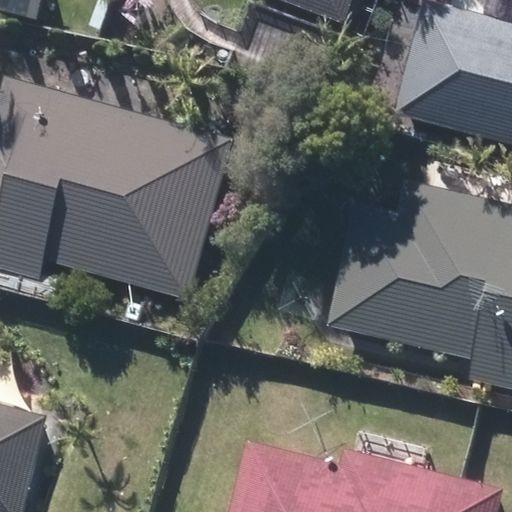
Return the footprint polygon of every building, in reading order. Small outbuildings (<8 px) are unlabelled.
[(266,0),(345,29),(356,0),(266,0)] [(511,28),(428,6),(398,119),(511,148),(511,28)] [(344,38),(261,10),(243,63),(326,91),(344,38)] [(8,82),(0,108),(0,271),(44,284),(51,261),(187,300),(231,147),(8,82)] [(361,212),(333,332),(478,365),(475,380),(511,388),(511,211),(411,189),(403,221),(361,212)] [(0,511),(25,511),(49,421),(0,408),(0,511)] [(251,449),(235,511),(495,511),(500,495),(348,457),(344,472),(251,449)]
